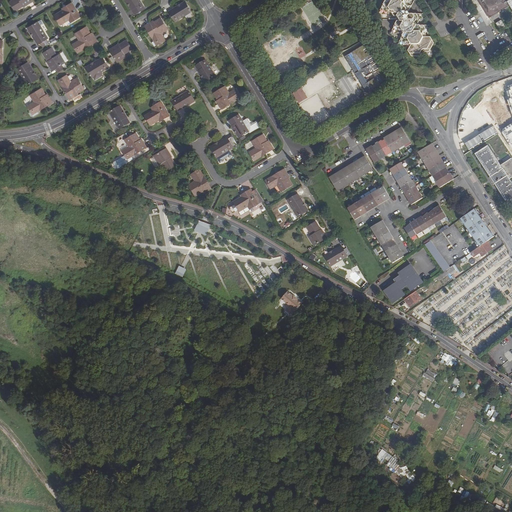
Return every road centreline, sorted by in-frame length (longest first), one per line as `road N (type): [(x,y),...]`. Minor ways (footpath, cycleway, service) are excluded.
road 1 (residential): [(58,156),(234,224),(435,336),(511,389)]
road 2 (tertiary): [(220,26),(292,143)]
road 3 (tertiary): [(35,131),(154,65)]
road 4 (residential): [(195,144),(216,178),(231,183),(292,143)]
